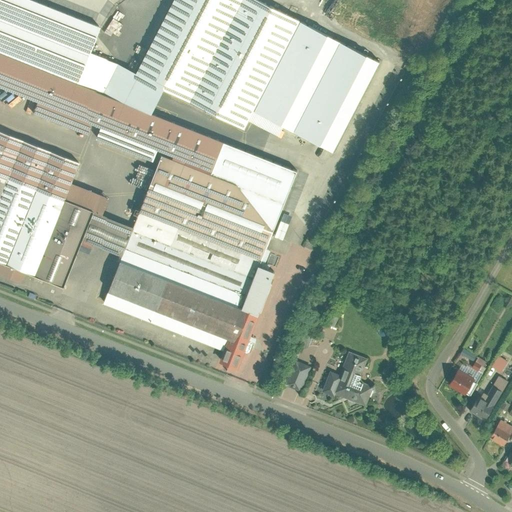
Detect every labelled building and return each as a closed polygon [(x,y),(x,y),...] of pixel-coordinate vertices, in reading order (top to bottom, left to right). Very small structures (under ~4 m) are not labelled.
[(100,27),(32,0),(0,0),(0,86),(36,101),(32,111),(89,134),(93,124),(102,127),(97,138),(154,160),(158,150),(185,161),(184,163),(211,174),(224,141),(152,112),(104,93),(77,82),(90,51),(100,27)] [(174,0),(137,72),(165,87),(245,128),(249,120),(254,110),(300,21),(260,0),(174,0)] [(380,62),(300,21),(254,110),(284,125),(334,151),(380,62)] [(90,51),(77,82),(104,93),(119,63),(90,51)] [(137,72),(119,63),(104,93),(152,112),(165,87),(137,72)] [(284,125),(254,110),(249,120),(278,136),(284,125)] [(81,238),(92,211),(63,199),(70,182),(78,162),(0,130),(0,261),(25,271),(61,286),(81,238)] [(298,171),(224,141),(211,174),(184,163),(164,155),(141,210),(137,208),(135,214),(139,215),(134,228),(123,255),(104,302),(226,350),(243,307),(260,265),(298,171)] [(70,182),(63,199),(92,211),(101,214),(108,198),(70,182)] [(81,238),(123,255),(134,228),(101,214),(92,211),(81,238)] [(289,224),(281,221),(275,237),(283,240),(289,224)] [(25,271),(0,261),(0,273),(20,282),(25,271)] [(260,265),(243,307),(259,313),(260,310),(261,310),(273,281),(272,280),(275,271),(260,265)] [(259,313),(243,307),(226,350),(222,361),(237,367),(243,351),(247,352),(252,340),(248,339),(259,313)] [(313,333),(305,330),(301,343),(308,346),(313,333)] [(477,355),(464,347),(461,352),(474,360),(477,355)] [(340,374),(334,392),(366,403),(373,385),(359,380),(367,357),(349,351),(340,374)] [(508,359),(499,354),(492,365),(501,371),(508,359)] [(310,365),(294,359),(285,384),(301,389),(310,365)] [(330,370),(322,390),(333,394),(334,392),(340,374),(330,370)] [(456,370),(448,384),(465,394),(473,380),(456,370)] [(508,381),(498,375),(493,385),(502,390),(508,381)] [(473,380),(465,394),(470,396),(478,382),(473,380)] [(485,419),(502,390),(493,385),(485,398),(480,394),(470,410),(485,419)] [(511,403),(504,399),(500,406),(507,410),(511,403)] [(511,431),(511,425),(501,418),(490,437),(504,445),(511,431)]
